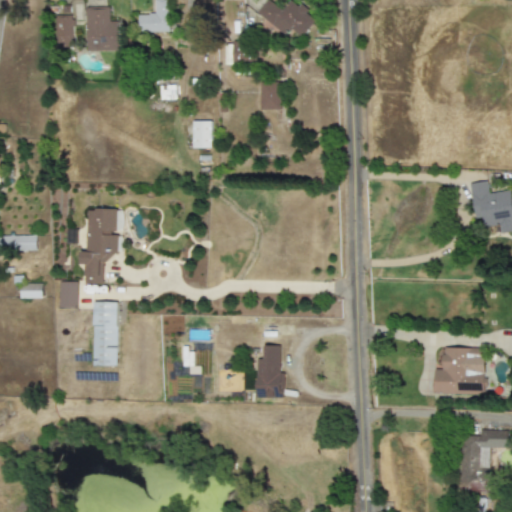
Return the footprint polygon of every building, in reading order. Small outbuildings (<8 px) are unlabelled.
[(254,15),(268,0),(284,0),(312,25),(299,39),(284,24),(275,35),(254,15)] [(138,16),(154,16),(154,2),(168,2),(169,38),(139,39),(138,16)] [(84,8),(110,8),(110,24),(120,24),(120,53),(85,53),(84,8)] [(57,16),(72,17),(72,49),(56,49),(57,16)] [(260,111),(281,111),(280,70),(260,70),(260,111)] [(175,100),(175,86),(158,86),(159,100),(175,100)] [(192,123),(213,122),(213,153),(192,154),(192,123)] [(470,193),(490,190),(491,199),(510,196),(511,208),(511,233),(501,236),(500,230),(485,232),(481,211),(474,213),(470,193)] [(84,207),(117,207),(116,255),(112,255),(102,264),(102,288),(81,287),(81,267),(74,267),(74,251),(83,251),(84,207)] [(0,237),(0,256),(40,254),(39,235),(0,237)] [(58,308),(76,309),(77,283),(58,282),(58,308)] [(41,285),(20,285),(20,298),(41,298),(41,285)] [(92,303),(116,304),(116,368),(91,368),(92,303)] [(256,359),(256,398),(283,399),(284,373),(279,373),(280,346),(263,346),(263,360),(256,359)] [(433,369),(443,369),(443,349),(484,349),(483,398),(432,397),(433,369)] [(506,431),(479,431),(479,436),(461,436),(461,494),(489,493),(488,449),(506,449),(506,431)]
